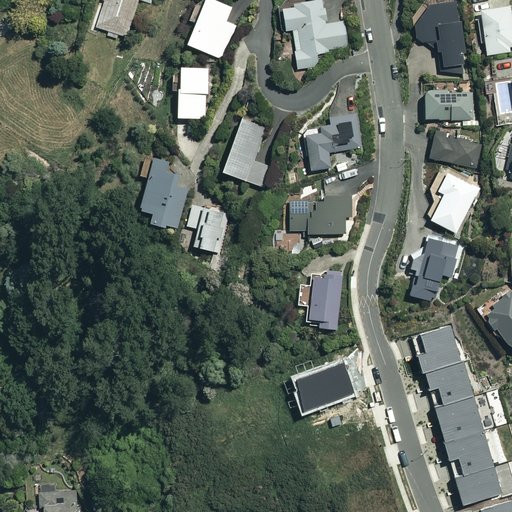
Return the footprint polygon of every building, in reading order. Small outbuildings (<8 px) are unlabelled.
[(153,0),(102,0),(94,27),(127,37),(138,0),(140,0),(152,3),(153,0)] [(231,8),(212,0),(201,0),(183,44),(220,59),(234,25),(225,21),(231,8)] [(324,24),(321,0),(317,0),(291,3),(291,8),(280,9),(282,30),(291,29),(296,69),(318,66),(316,54),(328,52),(328,49),(346,46),(343,21),(324,24)] [(412,28),(413,38),(438,56),(440,74),(463,77),(459,51),(461,51),(455,2),(429,5),(412,28)] [(511,46),(511,31),(508,6),(477,11),(484,55),(508,51),(507,47),(511,46)] [(207,68),(176,67),(173,117),(204,119),(207,68)] [(447,94),(447,90),(422,90),(422,119),(472,120),(472,95),(447,94)] [(358,114),(329,118),(330,125),(317,127),(318,133),(303,135),(308,170),(328,167),(326,153),(362,147),(358,114)] [(264,127),(238,118),(218,171),(262,187),(270,166),(252,160),(264,127)] [(511,133),(501,178),(511,180),(511,133)] [(481,144),(432,134),(426,159),(476,169),(481,144)] [(167,163),(143,156),(137,175),(145,177),(136,209),(149,213),(146,222),(162,227),(163,224),(177,228),(191,180),(164,172),(167,163)] [(478,188),(444,172),(434,191),(440,194),(428,220),(456,234),(478,188)] [(350,196),(322,196),(322,200),(287,201),(288,231),(306,230),(306,234),(343,233),(343,217),(351,217),(350,196)] [(228,212),(190,204),(186,226),(195,228),(191,246),(220,252),(228,212)] [(412,277),(407,297),(442,305),(457,243),(426,236),(422,254),(413,251),(407,276),(412,277)] [(341,276),(311,273),(309,286),(297,285),(295,304),(305,305),(304,326),(336,329),(341,276)] [(511,297),(506,292),(480,318),(511,350),(511,297)] [(78,511),(77,489),(37,492),(38,507),(41,507),(41,511),(78,511)]
